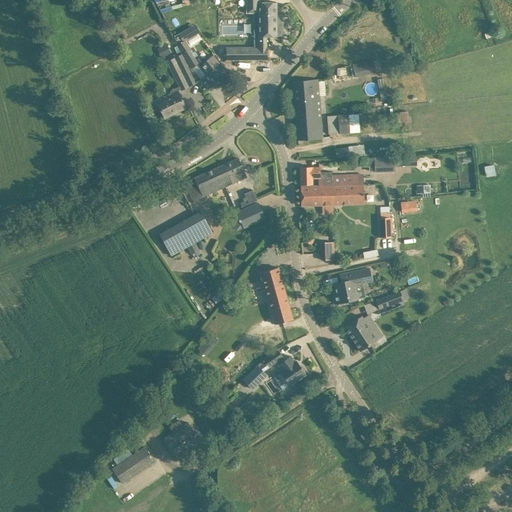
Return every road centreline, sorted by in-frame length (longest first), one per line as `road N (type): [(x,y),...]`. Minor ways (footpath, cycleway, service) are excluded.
road 1 (unclassified): [(340,377),(305,308),(282,153),(250,111)]
road 2 (unclassified): [(0,236),(191,157),(250,111)]
road 3 (unclassified): [(340,377),(432,511)]
